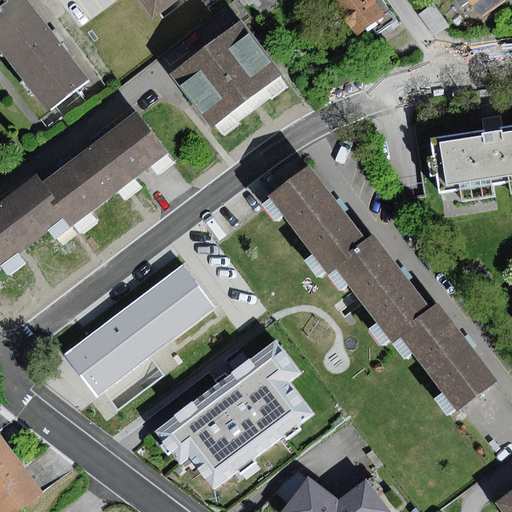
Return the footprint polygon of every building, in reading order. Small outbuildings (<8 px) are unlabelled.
[(89,79),(28,0),(11,0),(0,9),(0,48),(49,110),(89,79)] [(0,0),(0,9),(11,0),(0,0)] [(138,0),(153,20),(179,0),(138,0)] [(383,0),(340,0),(334,5),(356,36),(371,26),(377,35),(397,20),(383,0)] [(469,1),(481,18),(506,0),(456,0),(461,7),(469,1)] [(433,4),(419,14),(435,37),(450,27),(433,4)] [(243,23),(174,75),(213,127),(282,75),(243,23)] [(169,154),(139,114),(44,185),(68,217),(74,224),(169,154)] [(511,125),(492,129),(431,139),(440,193),(511,181),(511,125)] [(369,242),(310,166),(269,198),(328,273),(335,268),(369,242)] [(0,205),(0,267),(68,217),(44,185),(38,177),(0,205)] [(434,311),(376,237),(369,242),(335,268),(393,342),(400,337),(434,311)] [(214,306),(183,265),(63,356),(94,397),(214,306)] [(440,306),(434,311),(400,337),(459,412),(499,380),(440,306)] [(276,340),(155,432),(180,465),(190,458),(215,490),(314,415),(289,383),(301,373),(276,340)] [(17,511),(43,493),(0,434),(0,511),(17,511)] [(274,495),(287,504),(307,478),(300,472),(282,483),(274,495)] [(287,504),(280,511),(390,511),(367,479),(338,500),(308,476),(307,478),(287,504)] [(511,511),(511,490),(495,503),(502,511),(511,511)]
